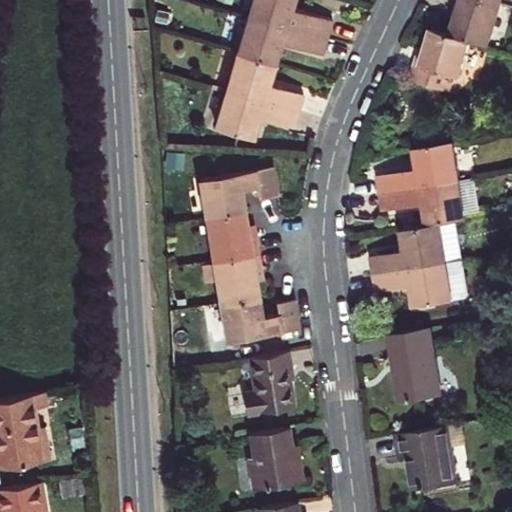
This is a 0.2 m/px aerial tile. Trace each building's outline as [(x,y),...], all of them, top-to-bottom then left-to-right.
[(331,18),(290,6),(291,0),(253,0),(250,12),(326,35),(329,27),(331,18)] [(489,42),(501,1),(498,0),(455,0),(453,9),(458,11),(452,31),(470,37),(489,42)] [(326,35),(250,12),(238,50),(273,61),(280,40),(321,52),(323,44),(326,35)] [(452,31),(432,25),(422,61),(417,60),(414,69),(411,77),(448,89),(452,73),(458,75),(470,37),(452,31)] [(273,61),(238,50),(227,86),(296,108),(299,100),(301,92),(268,81),(273,61)] [(294,116),(296,108),(227,86),(216,125),(251,136),(258,115),(291,125),(294,116)] [(453,140),(416,146),(419,166),(377,173),(379,182),(380,190),(459,178),(453,140)] [(200,177),(206,214),(244,208),(241,189),(257,186),(259,197),(276,194),(273,180),(271,165),(200,177)] [(461,178),(468,212),(480,210),(474,176),(461,178)] [(466,217),(459,178),(380,190),(382,200),(383,209),(425,203),(429,223),(440,222),(466,217)] [(206,214),(213,256),(256,248),(252,230),(248,230),(246,219),(244,208),(206,214)] [(374,271),(446,260),(440,222),(429,223),(402,228),(406,248),(371,254),(373,263),(374,271)] [(213,256),(221,300),(258,293),(255,270),(259,269),(257,259),(256,248),(213,256)] [(449,273),(463,271),(461,257),(446,260),(449,273)] [(446,260),(374,271),(376,280),(377,289),(412,283),(416,304),(462,297),(466,292),(463,271),(449,273),(446,260)] [(228,339),(298,326),(295,312),(293,297),(276,300),(278,311),(262,314),(258,293),(221,300),(228,339)] [(429,325),(390,331),(396,365),(401,399),(440,392),(429,325)] [(287,349),(249,355),(255,389),(244,391),(246,412),(292,403),(289,384),(285,365),(289,364),(287,349)] [(44,391),(0,397),(0,464),(50,457),(45,424),(39,425),(37,406),(46,405),(44,391)] [(448,423),(452,443),(464,441),(461,421),(448,423)] [(448,423),(397,432),(400,455),(410,453),(413,470),(415,486),(458,478),(452,443),(448,423)] [(288,425),(250,431),(254,455),(249,456),(254,487),(300,479),(298,465),(297,452),(295,452),(293,440),(290,440),(288,425)] [(237,458),(240,490),(249,490),(247,458),(237,458)] [(0,511),(46,511),(41,480),(0,486),(0,511)] [(299,511),(297,498),(260,505),(261,511),(299,511)]
